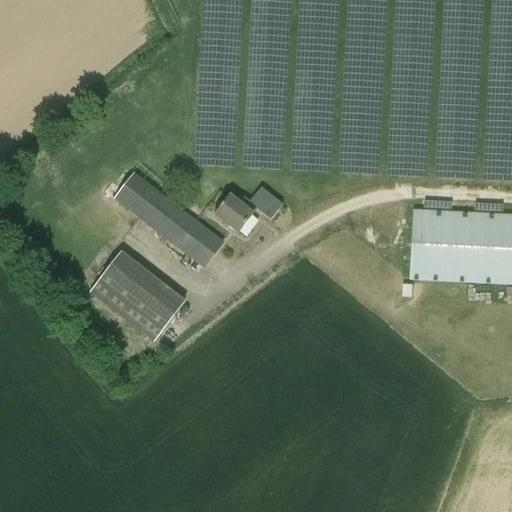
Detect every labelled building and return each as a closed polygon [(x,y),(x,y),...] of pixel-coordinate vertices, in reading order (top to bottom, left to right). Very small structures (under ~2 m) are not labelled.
[(224,246),(134,175),(113,202),(203,272),(224,246)] [(249,201),(270,219),(282,206),(261,188),(249,201)] [(229,198),(214,218),(237,237),(253,217),(229,198)] [(511,218),(414,213),(410,282),(511,287),(511,218)] [(184,303),(120,253),(88,295),(152,344),(184,303)]
